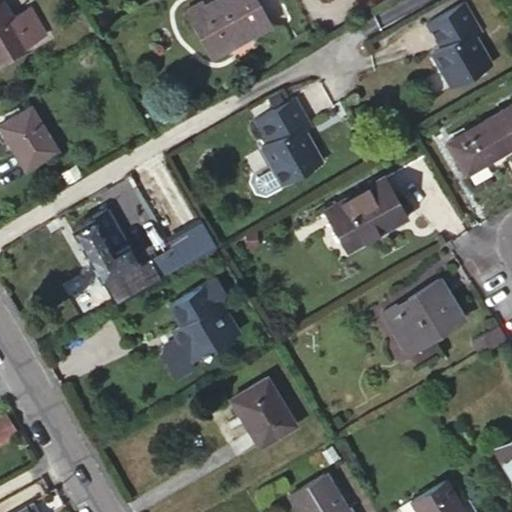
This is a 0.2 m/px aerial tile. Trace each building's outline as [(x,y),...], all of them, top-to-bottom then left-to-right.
[(0,0),(0,57),(43,33),(27,4),(9,14),(1,0),(0,0)] [(199,0),(183,11),(209,56),(268,23),(253,0),(212,0),(214,3),(204,9),(199,0)] [(465,0),(461,0),(428,20),(441,43),(431,49),(451,84),(491,61),(481,41),(478,43),(473,34),(481,29),(465,0)] [(291,95),(251,119),(265,141),(258,145),(258,152),(266,166),(272,167),(282,183),(321,160),(309,140),(307,141),(301,131),(308,126),(291,95)] [(511,101),(446,140),(464,170),(511,143),(511,101)] [(29,104),(0,121),(0,128),(22,165),(54,145),(29,104)] [(60,172),(66,183),(78,175),(73,165),(60,172)] [(259,194),(263,194),(282,183),(272,167),(253,178),(252,182),(259,194)] [(380,179),(325,210),(343,241),(373,224),(376,229),(400,215),(380,179)] [(106,205),(68,227),(97,278),(135,256),(106,205)] [(215,244),(200,218),(167,237),(181,263),(215,244)] [(393,302),(379,311),(404,351),(460,316),(437,277),(405,297),(407,300),(396,305),(393,302)] [(201,282),(163,305),(173,323),(177,321),(183,330),(174,335),(161,343),(155,347),(172,376),(188,368),(194,364),(190,357),(236,329),(217,297),(212,301),(201,282)] [(169,326),(174,335),(183,330),(177,321),(173,323),(169,326)] [(475,353),(503,336),(496,323),(468,341),(475,353)] [(264,376),(228,398),(237,414),(240,412),(258,443),(291,423),(264,376)] [(4,414),(0,415),(0,438),(14,431),(4,414)] [(511,434),(491,447),(511,481),(511,434)] [(344,511),(341,507),(321,473),(288,492),(300,511),(344,511)] [(409,499),(395,507),(398,511),(463,511),(443,479),(409,499)] [(36,511),(30,500),(22,504),(26,511),(36,511)]
